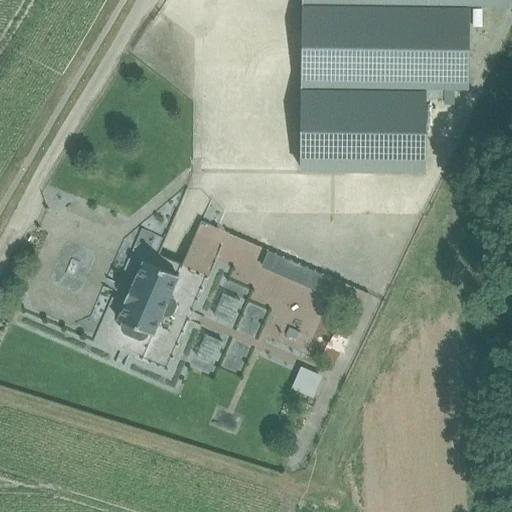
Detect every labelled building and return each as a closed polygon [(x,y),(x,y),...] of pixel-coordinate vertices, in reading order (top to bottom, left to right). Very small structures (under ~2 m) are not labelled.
[(302,0),(301,170),(423,172),(424,86),(464,86),(465,6),(506,7),(505,0),(302,0)] [(454,103),(454,86),(444,86),(444,102),(454,103)] [(287,261),(268,253),(262,267),(281,275),(287,261)] [(155,335),(163,316),(165,317),(169,316),(173,314),(177,306),(176,301),(174,297),(171,296),(180,276),(145,262),(135,285),(133,285),(126,301),(128,302),(120,320),(122,321),(120,325),(120,330),(123,334),(138,340),(143,340),(147,337),(149,333),(155,335)] [(315,291),(322,276),(301,266),(294,281),(315,291)] [(224,293),(214,315),(230,322),(240,300),(224,293)] [(234,328),(254,335),(265,306),(245,298),(234,328)] [(206,334),(197,356),(213,363),(222,341),(206,334)] [(238,371),(248,344),(228,336),(218,363),(238,371)] [(309,396),(321,373),(300,362),(288,385),(309,396)] [(232,429),(238,415),(220,407),(213,421),(232,429)]
